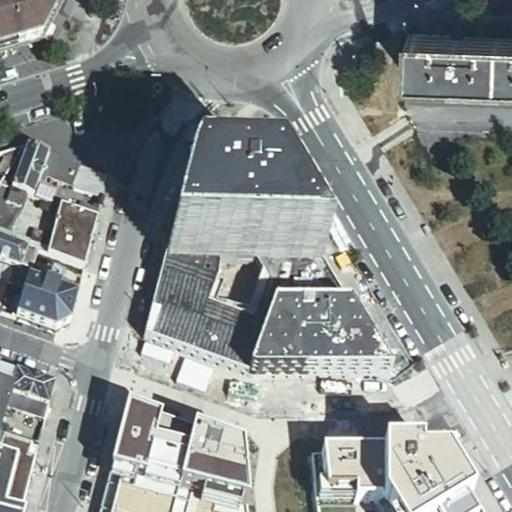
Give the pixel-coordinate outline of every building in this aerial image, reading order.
[(12,0),(11,4),(0,7),(0,53),(40,42),(60,0),(12,0)] [(511,39),(410,36),(408,103),(511,106),(511,39)] [(14,171),(25,150),(1,157),(2,162),(0,165),(0,176),(8,181),(10,177),(14,171)] [(25,150),(14,171),(20,174),(29,151),(25,150)] [(49,158),(29,151),(20,174),(18,181),(14,192),(28,197),(35,199),(41,181),(49,158)] [(81,169),(49,158),(41,181),(72,192),(73,189),(81,169)] [(108,179),(81,169),(73,189),(102,200),(108,179)] [(18,181),(10,177),(8,181),(3,188),(14,192),(18,181)] [(270,187),(185,184),(170,279),(326,284),(270,187)] [(14,192),(8,208),(22,213),(28,197),(14,192)] [(80,205),(77,213),(97,220),(99,213),(90,210),(91,207),(80,205)] [(40,254),(84,271),(97,220),(77,213),(59,208),(51,238),(32,233),(26,250),(29,250),(40,254)] [(22,268),(29,250),(26,250),(0,240),(0,265),(19,273),(20,273),(22,268)] [(33,272),(40,254),(29,250),(22,268),(33,272)] [(19,273),(0,265),(0,281),(14,287),(19,273)] [(26,291),(29,283),(33,272),(22,268),(20,273),(19,273),(14,287),(26,291)] [(326,284),(170,279),(160,310),(343,328),(326,284)] [(77,300),(29,283),(26,291),(17,322),(57,336),(69,328),(77,300)] [(343,328),(160,310),(147,377),(370,397),(343,328)] [(54,388),(0,369),(0,393),(11,397),(23,401),(48,410),(54,388)] [(11,397),(0,393),(0,428),(7,409),(11,397)] [(19,413),(23,401),(11,397),(7,409),(19,413)] [(45,421),(48,410),(23,401),(19,413),(45,421)] [(180,435),(121,414),(95,511),(244,511),(238,456),(180,435)] [(0,435),(0,451),(34,463),(38,448),(0,435)] [(0,451),(0,511),(21,511),(34,463),(0,451)] [(466,511),(436,461),(309,461),(314,511),(466,511)]
